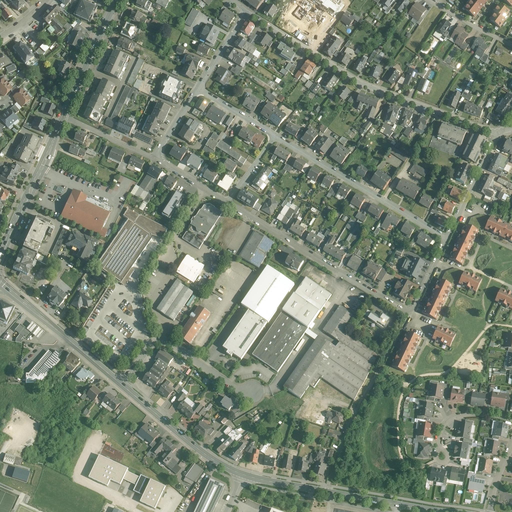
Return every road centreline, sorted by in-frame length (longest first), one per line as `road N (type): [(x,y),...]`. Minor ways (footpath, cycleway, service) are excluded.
road 1 (tertiary): [(241,473),(449,511)]
road 2 (residential): [(230,202),(409,312)]
road 3 (residential): [(279,137),(447,237)]
road 4 (residential): [(409,102),(356,82),(246,12)]
road 5 (residential): [(252,393),(163,342),(145,349),(124,385)]
road 6 (tertiary): [(124,385),(212,459),(241,473)]
road 7 (tertiary): [(15,294),(124,385)]
road 8 (secondary): [(7,244),(63,116)]
road 9 (secondary): [(63,116),(116,0)]
